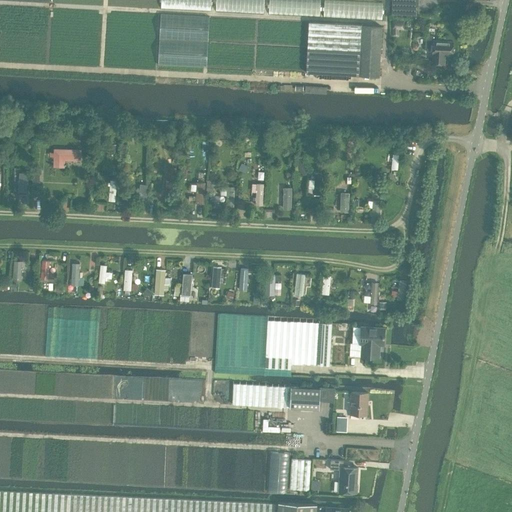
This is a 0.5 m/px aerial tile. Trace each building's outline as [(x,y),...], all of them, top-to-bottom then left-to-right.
[(406,5),(406,0),(392,0),(392,13),(416,14),(416,5),(406,5)] [(393,21),(393,34),(397,35),(397,28),(402,28),(403,21),(393,21)] [(379,76),(381,39),(382,26),(362,25),(309,22),(306,72),(379,76)] [(453,54),(453,41),(433,40),(434,36),(426,35),(425,49),(433,50),(433,53),(433,62),(445,63),(445,54),(453,54)] [(82,124),(81,135),(90,135),(91,124),(82,124)] [(82,149),(55,148),(54,151),(55,151),(51,151),(51,156),(54,156),(54,165),(65,165),(65,159),(81,160),(82,149)] [(398,171),(400,155),(393,155),(391,170),(398,171)] [(168,168),(166,191),(172,192),(173,186),(176,187),(176,182),(174,181),(175,169),(168,168)] [(26,193),(27,173),(19,172),(18,193),(26,193)] [(321,196),(323,174),(315,173),(313,195),(321,196)] [(204,204),(205,183),(197,182),(196,204),(204,204)] [(207,182),(206,192),(214,193),(215,183),(207,182)] [(136,189),(135,196),(139,196),(139,205),(146,206),(147,185),(140,184),(140,189),(136,189)] [(264,184),(257,184),(256,206),(263,207),(264,184)] [(227,187),(226,208),(233,208),(234,187),(227,187)] [(341,192),(340,212),(348,212),(349,192),(341,192)] [(370,212),(370,217),(372,217),(371,222),(378,223),(380,201),(373,200),(372,212),(370,212)] [(43,260),(42,278),(49,278),(50,260),(43,260)] [(14,261),(13,279),(21,279),(22,261),(14,261)] [(213,267),(211,288),(219,289),(221,268),(213,267)] [(125,269),(123,290),(130,291),(132,270),(125,269)] [(157,270),(155,295),(163,296),(163,290),(168,291),(168,285),(164,285),(165,270),(157,270)] [(399,280),(397,300),(404,301),(407,281),(399,280)] [(371,282),(370,304),(377,305),(378,283),(371,282)] [(147,288),(143,293),(148,297),(152,292),(147,288)] [(329,365),(332,323),(267,320),(265,368),(291,369),(291,363),(329,365)] [(362,343),(361,356),(378,357),(379,344),(383,344),(384,328),(361,326),(360,343),(362,343)] [(232,404),(235,404),(319,409),(319,399),(334,400),(335,387),(320,387),(320,388),(291,386),(266,386),(266,385),(233,383),(232,404)] [(367,414),(368,392),(351,391),(350,413),(367,414)] [(291,459),(289,489),(309,490),(311,460),(291,459)] [(331,459),(330,469),(340,470),(339,491),(356,492),(356,490),(358,489),(358,485),(357,483),(358,467),(343,466),(344,459),(341,459),(331,459)] [(278,502),(278,503),(0,490),(0,511),(315,511),(316,504),(278,502)]
